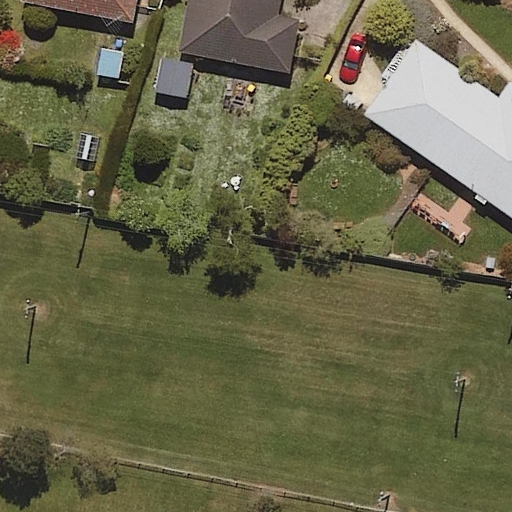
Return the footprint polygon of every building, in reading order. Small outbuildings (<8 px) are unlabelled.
[(55,0),(137,16),(140,0),(55,0)] [(284,0),(194,0),(186,45),(293,66),(302,15),(282,11),(284,0)] [(511,81),(505,92),(419,32),(368,106),(511,206),(511,81)] [(133,48),(105,41),(95,79),(124,86),(133,48)] [(198,60),(166,52),(158,86),(189,94),(198,60)]
